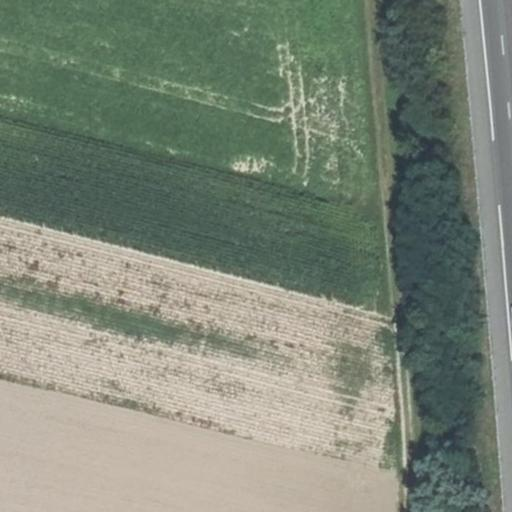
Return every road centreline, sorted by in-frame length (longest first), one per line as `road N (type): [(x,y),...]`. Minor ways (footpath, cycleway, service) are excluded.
road 1 (track): [(373,0),(407,511)]
road 2 (motorway): [(498,0),(511,145)]
